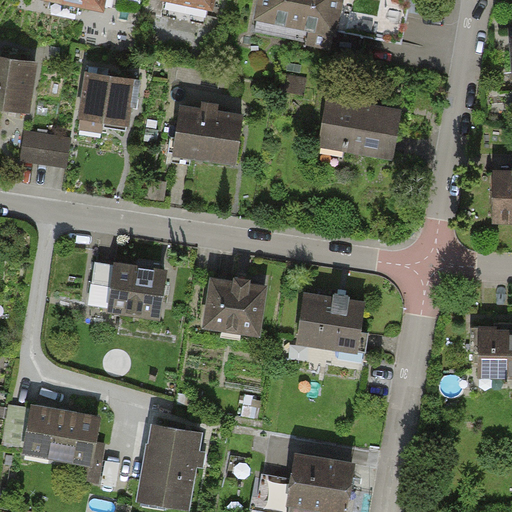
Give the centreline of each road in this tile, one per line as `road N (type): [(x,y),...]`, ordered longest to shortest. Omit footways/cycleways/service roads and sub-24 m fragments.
road 1 (residential): [(0,203),(430,268)]
road 2 (residential): [(475,0),(430,268)]
road 3 (residential): [(430,268),(387,511)]
